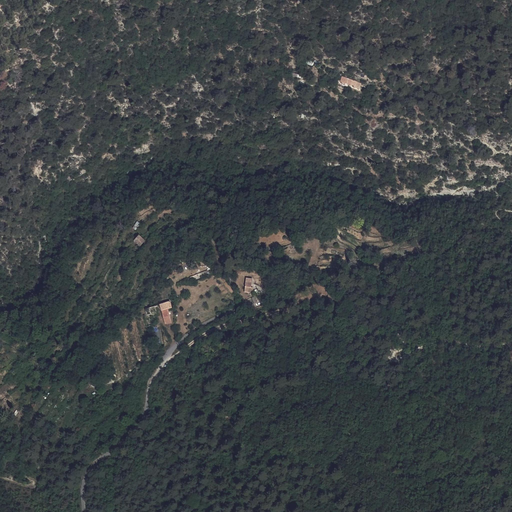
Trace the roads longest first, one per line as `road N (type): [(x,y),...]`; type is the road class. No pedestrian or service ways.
road 1 (track): [(162,364),(209,332),(269,313),(419,348),(443,340),(511,346)]
road 2 (track): [(82,511),(84,480),(144,415),(154,376),(174,347),(247,303)]
